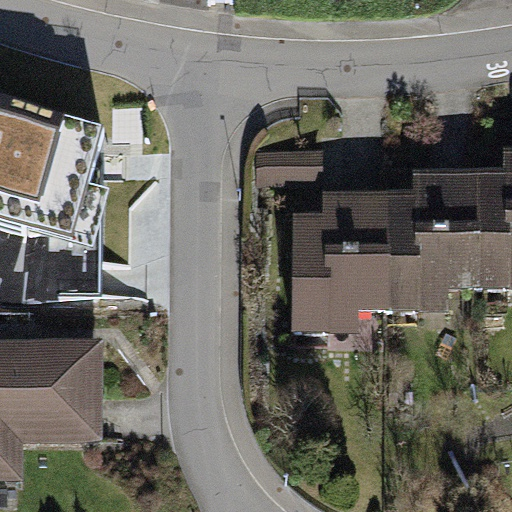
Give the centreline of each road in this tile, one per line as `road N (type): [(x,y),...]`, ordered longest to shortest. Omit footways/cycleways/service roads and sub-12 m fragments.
road 1 (residential): [(208,66),(199,419),(222,488),(242,511)]
road 2 (residential): [(208,66),(511,56)]
road 3 (residential): [(0,20),(208,66)]
